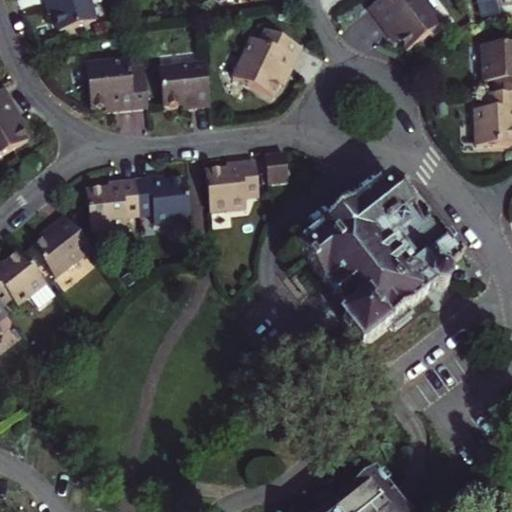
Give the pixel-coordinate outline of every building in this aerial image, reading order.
[(54,1),(57,12),(63,34),(99,25),(92,0),(47,0),(48,3),(54,1)] [(381,0),(370,10),(387,30),(391,27),(398,37),(410,50),(444,21),(426,0),(381,0)] [(54,1),(48,3),(50,6),(51,13),(57,12),(54,1)] [(391,27),(387,30),(390,35),(394,40),(398,37),(391,27)] [(266,45),(257,43),(243,82),(285,97),(291,82),(295,71),(300,72),(309,47),(271,33),(266,45)] [(511,49),(479,50),(480,87),(493,87),(493,100),(511,99),(511,49)] [(93,110),(110,108),(121,107),(122,112),(151,109),(146,66),(131,67),(131,61),(87,66),(93,110)] [(212,107),(207,64),(155,70),(160,107),(183,105),(194,103),(195,109),(212,107)] [(298,78),(300,72),(295,71),(291,82),(296,84),(298,78)] [(6,89),(0,92),(0,154),(27,140),(20,128),(13,114),(18,111),(6,89)] [(511,149),(511,99),(493,100),(484,100),(484,113),(471,114),(473,151),(511,149)] [(21,117),(18,111),(13,114),(20,128),(25,125),(21,117)] [(289,155),(267,157),(270,185),(291,183),(289,155)] [(234,169),(211,171),(215,212),(253,208),(251,193),(262,191),(260,160),(244,162),(244,168),(234,169)] [(158,224),(193,220),(189,179),(169,181),(157,183),(157,177),(140,179),(144,212),(157,210),(158,224)] [(140,179),(126,180),(126,186),(115,188),(92,190),(97,231),(132,227),(131,214),(144,212),(140,179)] [(426,232),(389,183),(355,208),(353,205),(321,230),(323,232),(302,248),(354,317),(345,323),(366,350),(394,328),(398,335),(417,320),(413,314),(440,293),(442,295),(452,288),(455,277),(452,273),(464,264),(435,225),(426,232)] [(71,215),(59,224),(62,228),(53,236),(35,250),(57,279),(97,248),(71,215)] [(62,228),(59,224),(54,228),(50,232),(53,236),(62,228)] [(97,248),(67,272),(76,283),(106,260),(97,248)] [(60,295),(24,249),(6,263),(0,268),(0,300),(2,304),(13,295),(21,305),(34,295),(44,307),(60,295)] [(406,511),(376,472),(331,506),(323,511),(406,511)]
